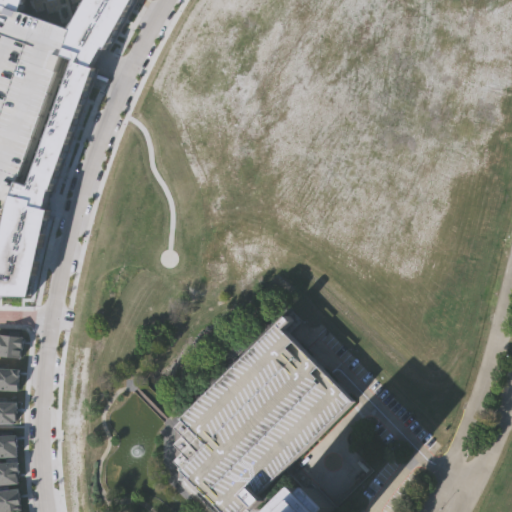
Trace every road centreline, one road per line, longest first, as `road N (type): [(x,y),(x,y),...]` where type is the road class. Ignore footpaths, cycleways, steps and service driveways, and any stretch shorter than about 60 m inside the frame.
road 1 (residential): [(52,320),(105,132),(168,0)]
road 2 (residential): [(51,511),(52,320)]
